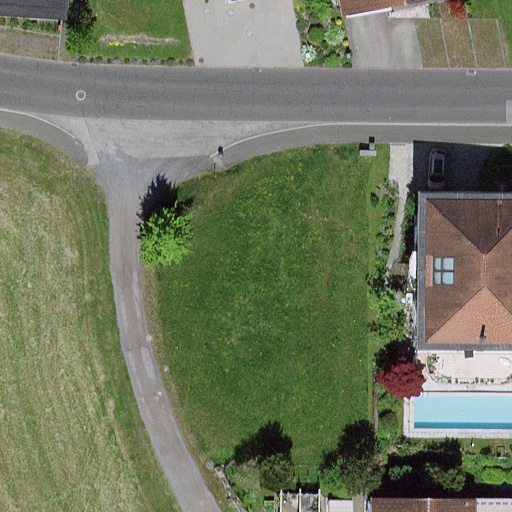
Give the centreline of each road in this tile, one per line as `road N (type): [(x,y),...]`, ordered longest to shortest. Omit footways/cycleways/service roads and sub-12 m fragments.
road 1 (residential): [(144,94),(137,144),(140,339),(161,423),(203,511)]
road 2 (residential): [(511,100),(144,94)]
road 3 (residential): [(144,94),(0,77)]
